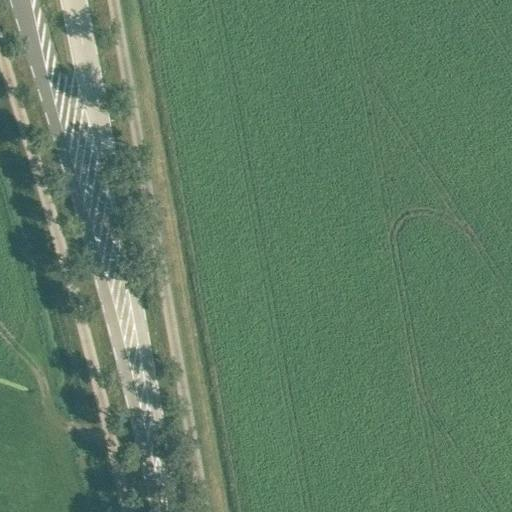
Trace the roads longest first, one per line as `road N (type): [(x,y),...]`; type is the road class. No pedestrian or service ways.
road 1 (unclassified): [(113,0),(204,511)]
road 2 (unclassified): [(126,511),(0,44)]
road 3 (primary): [(23,0),(120,295)]
road 4 (primary): [(120,295),(74,0)]
road 5 (primary): [(165,511),(120,295)]
